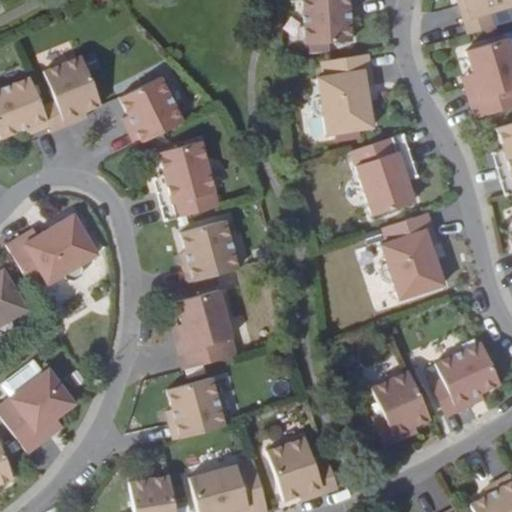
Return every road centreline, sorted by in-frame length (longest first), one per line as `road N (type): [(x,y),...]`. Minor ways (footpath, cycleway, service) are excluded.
road 1 (residential): [(0,213),(33,183),(76,176),(121,216),(132,267),(127,358),(116,394),(72,469),(32,511)]
road 2 (residential): [(511,333),(493,305),(458,160),(408,63),(408,0)]
road 3 (residential): [(511,420),(333,511)]
